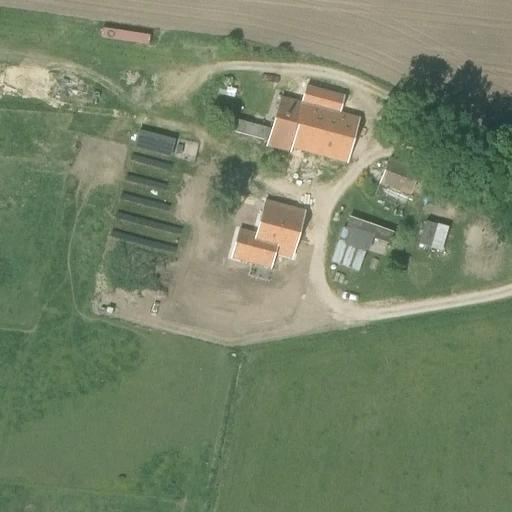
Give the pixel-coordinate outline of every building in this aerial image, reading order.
[(107,27),(106,38),(154,45),(156,34),(107,27)] [(283,178),(319,187),(326,159),(347,165),(359,120),(330,113),(335,95),(304,86),(299,104),(279,99),(266,148),(289,154),(283,178)] [(173,142),(138,133),(133,150),(168,159),(173,142)] [(371,202),(403,214),(418,173),(387,161),(371,202)] [(252,247),(291,258),(304,213),(264,202),(252,247)] [(354,219),(339,262),(363,270),(369,252),(373,254),(382,229),(354,219)] [(424,244),(447,250),(453,226),(430,220),(424,244)] [(502,281),(511,242),(477,234),(468,273),(502,281)]
